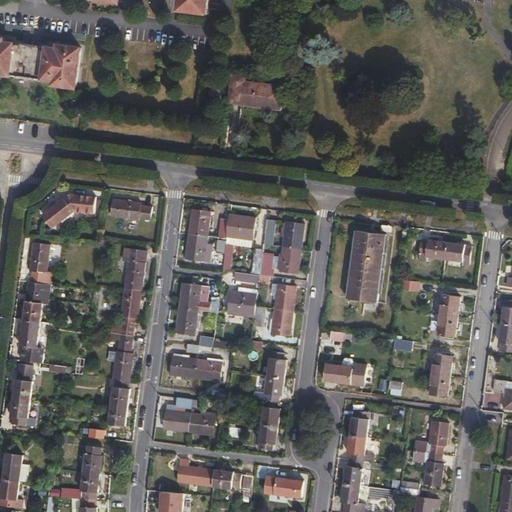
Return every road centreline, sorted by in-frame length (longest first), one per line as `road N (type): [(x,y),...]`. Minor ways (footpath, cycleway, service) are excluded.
road 1 (residential): [(179,166),(144,443)]
road 2 (residential): [(303,395),(331,186)]
road 3 (residential): [(499,207),(469,410)]
road 4 (residential): [(331,186),(499,207)]
road 5 (residential): [(179,166),(331,186)]
road 6 (residential): [(296,457),(144,443)]
road 7 (residential): [(42,148),(179,166)]
road 8 (residential): [(344,397),(469,410)]
